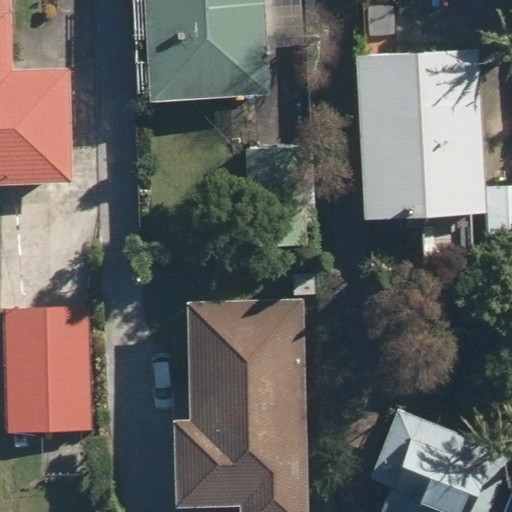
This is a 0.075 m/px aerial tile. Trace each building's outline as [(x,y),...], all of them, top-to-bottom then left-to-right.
[(23,0),(0,0),(0,169),(68,171),(71,62),(22,61),(23,0)] [(270,34),(307,36),(309,0),(158,0),(154,89),(267,95),(270,34)] [(493,249),(511,248),(511,178),(493,179),(487,38),(365,42),(372,207),(491,203),(493,249)] [(319,511),(325,291),(206,288),(203,407),(190,407),(188,493),(254,494),(253,511),(319,511)] [(97,300),(8,302),(11,425),(99,426),(97,300)] [(507,511),(511,501),(511,437),(445,407),(396,511),(507,511)] [(380,511),(382,469),(338,467),(335,511),(380,511)]
